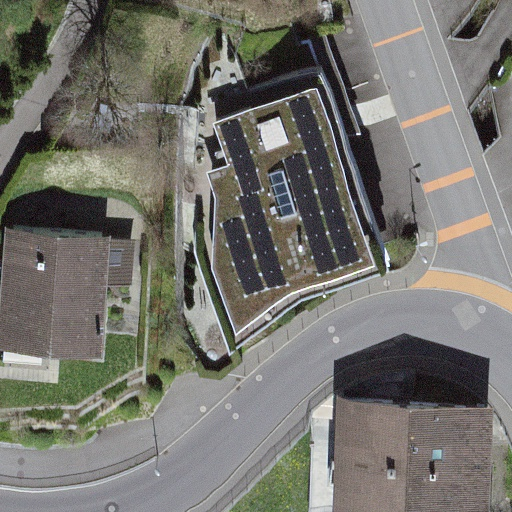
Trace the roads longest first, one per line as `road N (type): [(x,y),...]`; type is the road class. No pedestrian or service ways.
road 1 (residential): [(483,338),(422,322),(356,332),(171,490),(119,511)]
road 2 (residential): [(483,338),(462,218),(386,0)]
road 3 (track): [(0,458),(40,473),(196,413),(268,402)]
road 4 (track): [(92,0),(0,212)]
